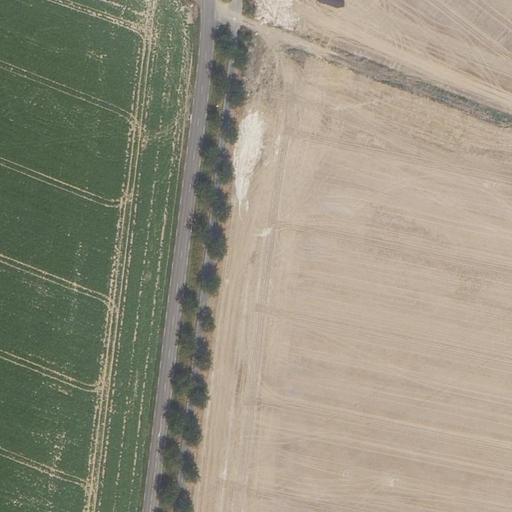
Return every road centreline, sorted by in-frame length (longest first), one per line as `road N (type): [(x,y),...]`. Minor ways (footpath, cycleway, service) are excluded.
road 1 (tertiary): [(208,2),(150,511)]
road 2 (track): [(208,8),(474,111)]
